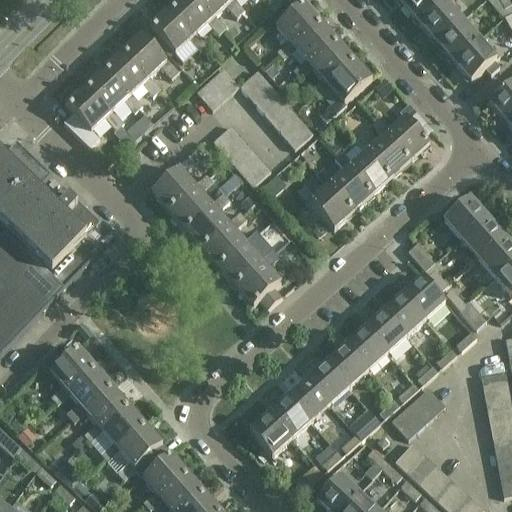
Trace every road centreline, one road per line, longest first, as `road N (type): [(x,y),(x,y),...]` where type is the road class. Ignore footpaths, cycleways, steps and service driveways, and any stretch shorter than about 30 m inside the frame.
road 1 (residential): [(475,151),(198,403),(193,425),(264,511)]
road 2 (residential): [(16,101),(137,224),(139,242),(0,387)]
road 3 (residential): [(450,121),(345,0)]
road 4 (residential): [(122,0),(16,101)]
